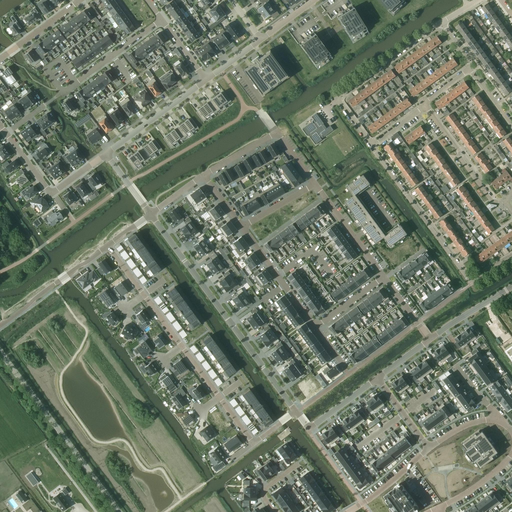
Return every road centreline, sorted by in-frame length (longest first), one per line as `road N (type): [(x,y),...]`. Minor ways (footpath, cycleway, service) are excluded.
road 1 (tertiary): [(296,411),(150,214)]
road 2 (tertiary): [(118,511),(0,351)]
road 3 (residential): [(370,146),(336,98),(441,22)]
road 4 (residential): [(470,284),(370,146)]
road 5 (residential): [(506,203),(491,201),(424,106)]
road 6 (residential): [(0,326),(105,248)]
road 7 (residential): [(55,97),(160,20)]
road 8 (residential): [(242,226),(315,326)]
road 9 (residential): [(315,326),(349,374),(296,411)]
road 10 (tertiary): [(106,153),(205,80)]
